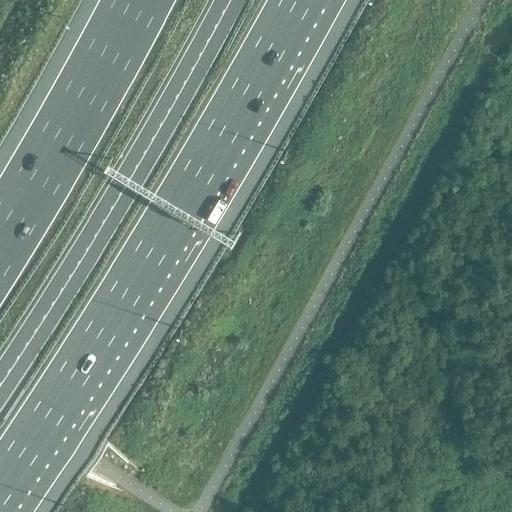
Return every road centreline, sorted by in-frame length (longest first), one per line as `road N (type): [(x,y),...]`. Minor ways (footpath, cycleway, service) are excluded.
road 1 (motorway): [(0,486),(221,134),(294,0)]
road 2 (motorway): [(0,397),(110,226),(238,0)]
road 3 (motorway): [(145,0),(0,258)]
